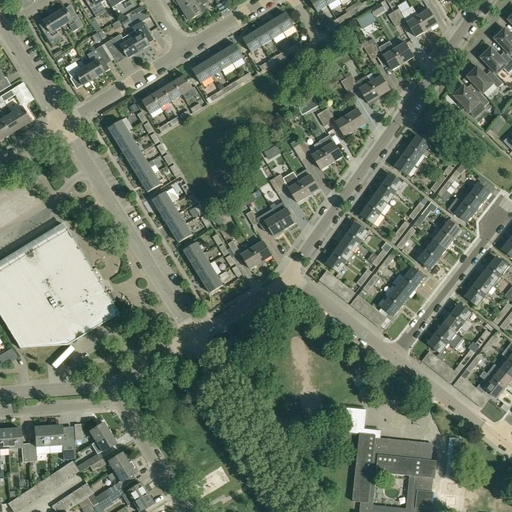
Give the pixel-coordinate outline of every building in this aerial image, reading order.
[(93,0),(96,5),(91,8),(97,17),(107,12),(102,3),(106,0),(93,0)] [(108,0),(110,4),(116,0),(123,11),(133,4),(129,0),(108,0)] [(176,0),(183,11),(201,0),(198,0),(196,2),(195,0),(176,0)] [(201,0),(183,11),(190,22),(203,13),(204,14),(208,11),(204,5),(209,2),(208,0),(201,0)] [(310,0),(317,12),(328,5),(325,0),(310,0)] [(366,1),(358,6),(361,11),(369,6),(366,1)] [(358,6),(347,13),(350,17),(360,11),(358,6)] [(66,8),(55,15),(62,27),(68,23),(74,32),(84,26),(78,16),(73,19),(66,8)] [(429,10),(419,16),(427,31),(438,24),(429,10)] [(372,12),(365,16),(369,24),(377,20),(372,12)] [(389,15),(396,27),(402,24),(394,12),(389,15)] [(275,20),(283,33),(294,26),(286,13),(275,20)] [(337,20),(340,24),(350,17),(347,13),(337,20)] [(56,30),(62,27),(55,15),(44,21),(51,32),(46,35),(52,45),(62,39),(56,30)] [(419,16),(408,23),(417,37),(427,31),(419,16)] [(329,30),(339,24),(337,19),(326,26),(329,30)] [(265,26),(273,39),(283,33),(275,20),(265,26)] [(135,31),(130,34),(140,51),(150,45),(149,43),(155,40),(149,30),(148,30),(143,22),(133,27),(135,31)] [(254,33),(262,46),(273,39),(265,26),(254,33)] [(511,36),(505,29),(502,32),(501,31),(496,35),(498,37),(495,39),(511,56),(511,54),(511,36)] [(262,46),(254,33),(243,39),(251,52),(262,46)] [(129,35),(132,40),(126,43),(121,35),(112,40),(111,40),(104,44),(114,60),(117,65),(129,57),(129,58),(140,51),(130,34),(129,35)] [(366,49),(373,61),(378,57),(371,45),(371,46),(367,40),(362,44),(365,49),(366,49)] [(292,47),(295,52),(303,47),(300,42),(292,47)] [(395,50),(390,42),(380,48),(376,42),(371,45),(378,57),(384,54),(385,56),(384,56),(393,71),(404,64),(395,50)] [(406,43),(395,50),(404,64),(415,57),(406,43)] [(93,63),(87,67),(95,79),(111,69),(108,64),(114,60),(104,44),(98,48),(98,49),(88,55),(93,63)] [(225,51),(233,64),(244,57),(236,44),(225,51)] [(333,44),(329,47),(334,55),(339,52),(333,44)] [(281,54),(284,58),(295,52),(292,47),(281,54)] [(502,59),(491,48),(489,51),(487,50),(482,54),(484,56),(481,58),(497,75),(503,69),(508,74),(511,70),(511,59),(507,55),(502,59)] [(214,57),(222,70),(233,64),(225,51),(214,57)] [(271,60),(273,65),(284,58),(281,54),(271,60)] [(204,64),(212,77),(222,70),(214,57),(204,64)] [(70,62),(72,65),(66,68),(72,78),(77,75),(84,86),(95,79),(87,67),(81,70),(75,60),(70,62)] [(263,71),(273,65),(271,60),(260,66),(263,71)] [(212,77),(204,64),(193,70),(201,83),(212,77)] [(478,68),(475,70),(474,69),(469,73),(470,75),(467,78),(483,94),(494,84),(498,89),(503,84),(493,74),(488,78),(478,68)] [(241,79),(244,83),(252,77),(250,73),(241,79)] [(360,88),(352,75),(351,73),(347,76),(348,78),(347,78),(354,91),(360,88)] [(368,77),(372,83),(380,97),(391,91),(383,76),(376,80),(373,74),(368,77)] [(185,75),(175,82),(183,95),(193,88),(185,75)] [(342,81),(349,94),(354,91),(347,78),(342,81)] [(230,85),(233,89),(244,83),(241,79),(230,85)] [(24,82),(11,90),(14,95),(14,96),(28,88),(24,82)] [(175,82),(164,88),(172,101),(183,95),(175,82)] [(372,83),(360,90),(369,104),(380,97),(372,83)] [(220,91),(223,95),(233,89),(230,85),(220,91)] [(479,93),(475,97),(464,86),(454,96),(470,113),(480,103),(484,108),(489,103),(479,93)] [(164,88),(153,95),(162,108),(172,101),(164,88)] [(11,90),(1,97),(4,102),(14,95),(11,90)] [(210,98),(213,102),(223,95),(220,91),(210,98)] [(153,95),(143,101),(151,114),(162,108),(153,95)] [(199,104),(191,109),(194,113),(202,108),(199,104)] [(11,113),(21,129),(32,122),(22,106),(11,113)] [(336,121),(329,109),(323,112),(330,124),(336,121)] [(348,116),(356,131),(367,124),(359,109),(347,116),(348,116)] [(189,110),(180,115),(183,120),(192,115),(189,110)] [(142,112),(138,115),(143,123),(148,120),(142,112)] [(318,115),(325,127),(330,124),(323,112),(318,115)] [(0,120),(10,136),(21,129),(11,113),(0,120)] [(178,116),(170,122),(173,126),(181,121),(178,116)] [(348,116),(336,123),(345,137),(356,131),(348,116)] [(0,120),(0,141),(10,136),(0,120)] [(116,139),(129,131),(122,120),(109,128),(116,139)] [(149,122),(144,125),(150,134),(154,131),(149,122)] [(159,128),(162,133),(171,128),(168,123),(159,128)] [(496,133),(500,128),(494,124),(491,129),(496,133)] [(116,139),(122,149),(135,141),(129,131),(116,139)] [(155,133),(151,136),(156,144),(161,142),(155,133)] [(410,146),(427,158),(432,151),(427,148),(430,144),(418,136),(410,146)] [(325,139),(320,143),(332,163),(343,157),(335,142),(329,146),(325,139)] [(294,148),(301,160),(307,157),(300,145),(297,140),(291,144),(294,148)] [(135,141),(122,149),(128,160),(141,152),(135,141)] [(312,154),(305,142),(300,145),(307,157),(312,154)] [(317,153),(313,155),(322,170),(332,163),(320,143),(315,146),(317,153)] [(162,144),(157,146),(163,155),(167,152),(162,144)] [(423,155),(410,146),(403,156),(415,165),(423,155)] [(141,152),(128,160),(135,170),(148,162),(141,152)] [(168,154),(164,157),(169,165),(174,163),(168,154)] [(408,176),(415,165),(403,156),(395,167),(408,176)] [(156,165),(153,160),(148,163),(148,162),(135,170),(141,181),(154,173),(151,168),(156,165)] [(247,173),(252,170),(247,162),(242,165),(247,173)] [(175,165),(170,167),(176,176),(180,173),(175,165)] [(444,172),(448,176),(454,168),(450,165),(444,172)] [(278,193),(283,190),(276,178),(275,178),(268,166),(263,169),(278,193)] [(455,181),(461,174),(456,170),(451,178),(455,181)] [(154,173),(141,181),(148,191),(161,184),(154,173)] [(390,174),(383,185),(398,195),(400,192),(398,190),(403,183),(390,174)] [(442,175),(436,183),(441,185),(446,178),(442,175)] [(311,176),(300,182),(309,196),(319,190),(311,176)] [(449,180),(443,187),(448,191),(453,184),(449,180)] [(458,181),(451,191),(456,195),(464,185),(458,181)] [(300,182),(289,189),(298,203),(309,196),(300,182)] [(186,183),(182,186),(187,195),(192,192),(186,183)] [(436,183),(431,189),(435,193),(441,185),(436,183)] [(471,193),(483,203),(491,193),(479,183),(471,193)] [(376,195),(388,204),(392,198),(395,200),(398,195),(383,185),(376,195)] [(442,198),(448,191),(443,187),(438,195),(442,198)] [(160,210),(173,202),(166,192),(153,199),(160,210)] [(463,203),(475,213),(483,203),(471,193),(463,203)] [(193,194),(188,197),(194,205),(198,202),(193,194)] [(376,195),(369,205),(381,214),(388,204),(376,195)] [(173,202),(160,210),(166,221),(179,213),(173,202)] [(415,209),(419,212),(424,205),(421,202),(415,209)] [(276,204),(271,206),(273,209),(276,215),(285,229),(296,223),(284,203),(277,207),(276,204)] [(467,223),(475,213),(463,203),(455,213),(467,223)] [(199,205),(195,207),(200,216),(205,213),(199,205)] [(361,216),(374,224),(381,214),(369,205),(361,216)] [(427,208),(422,215),(426,218),(432,211),(427,208)] [(273,209),(257,219),(259,223),(264,231),(269,228),(274,236),(275,235),(276,237),(282,234),(281,232),(285,229),(276,215),(273,209)] [(409,216),(414,220),(419,212),(415,209),(409,216)] [(252,211),(247,214),(254,226),(259,223),(257,219),(252,211)] [(179,213),(166,221),(173,231),(185,224),(179,213)] [(201,218),(208,229),(212,226),(206,215),(201,218)] [(416,222),(421,225),(426,218),(422,215),(416,222)] [(454,240),(462,230),(450,220),(442,230),(454,240)] [(399,229),(404,232),(410,224),(406,221),(399,229)] [(356,223),(348,234),(361,242),(368,232),(356,223)] [(185,224),(173,231),(179,242),(192,234),(185,224)] [(65,226),(0,266),(0,316),(20,350),(67,346),(119,314),(65,226)] [(412,227),(406,235),(410,238),(416,231),(412,227)] [(446,250),(454,240),(442,230),(438,227),(430,237),(434,240),(446,250)] [(395,244),(404,232),(399,229),(390,241),(395,244)] [(213,237),(218,246),(223,243),(217,234),(213,237)] [(348,234),(341,244),(354,253),(361,242),(348,234)] [(406,235),(397,246),(401,249),(410,238),(406,235)] [(426,250),(439,260),(446,250),(434,240),(426,250)] [(511,257),(511,241),(510,240),(502,250),(511,257)] [(234,241),(229,244),(236,256),(241,253),(234,241)] [(191,261),(204,253),(197,242),(184,250),(191,261)] [(264,242),(253,248),(261,263),(272,256),(264,242)] [(341,244),(334,254),(346,263),(354,253),(341,244)] [(224,245),(219,247),(225,256),(229,253),(224,245)] [(253,248),(242,255),(250,269),(261,263),(253,248)] [(384,249),(378,256),(382,260),(388,253),(384,249)] [(431,270),(439,260),(426,250),(418,260),(431,270)] [(214,262),(207,252),(204,254),(204,253),(191,261),(197,271),(210,263),(211,264),(214,262)] [(334,254),(327,264),(339,273),(346,263),(334,254)] [(231,255),(226,258),(231,266),(236,264),(231,255)] [(390,255),(385,262),(389,265),(395,258),(390,255)] [(377,267),(382,260),(378,256),(372,263),(377,267)] [(488,267),(501,277),(509,267),(496,257),(488,267)] [(384,272),(389,265),(385,262),(379,269),(384,272)] [(204,282),(217,274),(211,264),(210,263),(197,271),(204,282)] [(237,266),(232,269),(238,277),(242,274),(237,266)] [(481,277),(493,287),(501,277),(488,267),(481,277)] [(413,268),(405,278),(417,287),(425,277),(413,268)] [(363,276),(367,279),(372,272),(368,269),(363,276)] [(327,271),(320,281),(324,284),(331,274),(327,271)] [(217,274),(204,282),(210,293),(223,285),(217,274)] [(331,274),(324,284),(328,287),(335,278),(331,274)] [(375,274),(369,281),(374,285),(379,278),(375,274)] [(357,283),(361,287),(367,279),(363,276),(357,283)] [(473,287),(485,297),(493,287),(481,277),(473,287)] [(335,278),(328,287),(333,291),(340,281),(335,278)] [(405,278),(397,287),(409,297),(417,287),(405,278)] [(340,281),(333,291),(338,294),(345,285),(340,281)] [(368,292),(374,285),(369,281),(364,289),(368,292)] [(345,285),(338,294),(343,299),(350,289),(345,285)] [(397,287),(389,297),(402,307),(409,297),(397,287)] [(478,307),(485,297),(473,287),(465,297),(478,307)] [(350,289),(343,299),(348,302),(355,293),(350,289)] [(358,296),(351,305),(355,309),(363,299),(358,296)] [(389,297),(382,307),(394,317),(402,307),(389,297)] [(363,299),(355,309),(360,312),(367,303),(363,299)] [(367,303),(360,312),(365,316),(372,307),(367,303)] [(511,305),(508,303),(501,312),(505,315),(511,306),(511,305)] [(452,315),(464,324),(472,314),(460,304),(452,315)] [(372,307),(365,316),(370,320),(378,311),(372,307)] [(378,311),(370,320),(375,324),(383,315),(378,311)] [(498,325),(505,315),(501,312),(494,321),(498,325)] [(383,315),(375,324),(380,328),(387,318),(383,315)] [(444,324),(456,334),(464,324),(452,315),(444,324)] [(505,330),(511,321),(508,318),(500,327),(505,330)] [(436,334),(448,344),(456,334),(444,324),(436,334)] [(487,330),(481,337),(485,341),(491,333),(487,330)] [(439,359),(442,362),(446,358),(441,354),(448,344),(436,334),(428,344),(440,353),(437,357),(439,359)] [(494,335),(488,343),(492,346),(498,339),(494,335)] [(222,345),(225,350),(239,342),(236,337),(222,345)] [(481,337),(473,347),(477,350),(485,341),(481,337)] [(487,353),(492,346),(488,343),(482,350),(487,353)] [(471,350),(465,357),(470,360),(475,353),(471,350)] [(511,353),(507,350),(503,355),(509,360),(511,361),(511,353)] [(430,352),(423,362),(427,365),(434,355),(430,352)] [(434,355),(427,365),(432,369),(439,359),(437,357),(434,355)] [(478,355),(472,362),(476,366),(482,359),(478,355)] [(460,365),(463,368),(470,360),(465,357),(460,365)] [(439,359),(432,369),(438,373),(445,364),(442,362),(439,359)] [(511,361),(509,360),(501,369),(511,377),(511,361)] [(471,373),(476,366),(472,362),(467,369),(471,373)] [(445,364),(438,373),(442,377),(450,367),(445,364)] [(450,367),(442,377),(447,380),(454,371),(450,367)] [(511,377),(501,369),(493,379),(506,388),(511,380),(511,377)] [(454,371),(447,380),(451,384),(459,374),(458,374),(454,371)] [(497,398),(506,388),(493,379),(484,372),(480,377),(489,384),(485,389),(497,398)] [(461,376),(454,386),(459,390),(466,380),(461,376)] [(466,380),(459,390),(464,394),(471,384),(466,380)] [(471,384),(464,394),(469,397),(477,388),(471,384)] [(477,388),(469,397),(473,401),(481,392),(477,388)] [(473,401),(478,405),(485,395),(481,392),(473,401)] [(485,395),(478,405),(482,408),(490,399),(485,395)] [(434,492),(431,492),(433,478),(435,478),(437,461),(430,461),(432,445),(419,443),(419,442),(380,438),(381,431),(364,429),(366,410),(347,408),(345,432),(360,434),(353,502),(360,502),(359,511),(429,511),(430,510),(432,510),(434,492)] [(90,431),(96,442),(111,433),(104,422),(90,431)] [(62,425),(48,426),(50,446),(63,445),(64,459),(71,458),(70,441),(63,441),(62,425)] [(36,443),(29,444),(30,461),(37,461),(36,447),(50,446),(48,426),(35,427),(36,443)] [(21,428),(7,429),(8,449),(22,448),(23,462),(30,461),(29,444),(22,444),(21,428)] [(0,455),(0,456),(0,452),(0,449),(8,449),(7,429),(0,429),(0,455)] [(117,443),(111,433),(96,442),(103,452),(117,443)] [(100,452),(87,461),(90,466),(104,458),(100,452)] [(108,461),(115,472),(129,463),(123,453),(108,461)] [(107,463),(104,458),(90,466),(94,472),(107,463)] [(71,462),(67,465),(74,475),(78,473),(78,472),(72,462),(71,462)] [(129,463),(115,472),(107,476),(111,481),(118,477),(121,482),(135,473),(133,469),(135,468),(131,462),(129,463)] [(67,465),(62,468),(69,479),(74,475),(67,465)] [(62,468),(57,471),(64,482),(69,479),(62,468)] [(57,471),(52,475),(59,485),(64,482),(57,471)] [(52,475),(47,478),(54,488),(59,485),(52,475)] [(47,478),(42,481),(49,491),(54,488),(47,478)] [(42,481),(37,485),(44,495),(49,491),(42,481)] [(119,482),(106,491),(108,496),(122,488),(119,482)] [(127,491),(133,501),(148,493),(141,482),(127,491)] [(86,483),(82,486),(89,496),(93,494),(94,493),(87,483),(86,483)] [(37,485),(32,488),(39,498),(44,495),(37,485)] [(82,486),(77,489),(84,499),(86,498),(87,498),(89,496),(82,486)] [(32,488),(28,491),(34,501),(39,498),(32,488)] [(122,488),(109,496),(112,501),(126,493),(122,488)] [(77,489),(72,492),(79,503),(84,499),(77,489)] [(28,491),(23,494),(29,504),(34,501),(28,491)] [(72,492),(68,496),(74,506),(78,503),(79,503),(72,492)] [(154,503),(148,493),(133,501),(140,511),(154,503)] [(23,494),(18,498),(25,508),(29,504),(23,494)] [(89,496),(87,498),(92,506),(97,503),(98,502),(93,494),(89,496)] [(68,496),(63,499),(69,509),(74,506),(68,496)] [(18,498),(13,501),(20,511),(25,508),(18,498)] [(63,499),(58,502),(64,511),(65,511),(69,509),(63,499)] [(13,501),(8,504),(13,511),(18,511),(20,511),(13,501)] [(64,511),(58,502),(53,505),(54,507),(57,511),(64,511)] [(97,503),(92,506),(95,511),(97,511),(102,510),(97,503)]
